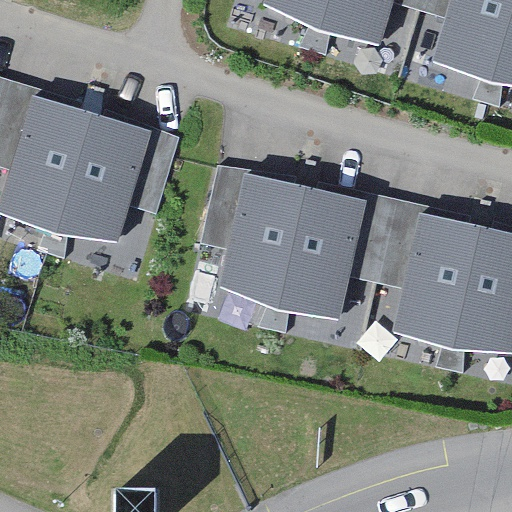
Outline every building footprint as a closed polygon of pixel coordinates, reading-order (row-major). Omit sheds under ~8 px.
[(313,52),(328,0),(265,0),(264,6),(309,28),(299,48),(313,52)] [(392,3),(419,11),(422,0),(328,0),(313,52),(326,56),(330,36),(379,47),(392,3)] [(485,104),(511,10),(511,0),(422,0),(419,11),(447,19),(433,63),(480,81),(473,100),(485,104)] [(511,10),(485,104),(499,108),(503,86),(511,87),(511,10)] [(50,254),(92,115),(5,93),(0,109),(0,167),(12,171),(0,210),(0,214),(45,231),(38,250),(50,254)] [(156,215),(178,144),(92,115),(50,254),(65,258),(68,237),(117,243),(128,207),(156,215)] [(274,330),(305,189),(216,173),(200,244),(229,251),(221,288),(267,307),(259,327),(274,330)] [(348,277),(376,283),(392,212),(305,189),(274,330),(286,333),(289,313),(339,321),(348,277)] [(449,370),(480,228),(392,212),(376,283),(404,289),(394,333),(442,348),(436,367),(449,370)] [(511,236),(480,228),(449,370),(463,373),(465,351),(511,354),(511,236)] [(156,511),(156,493),(116,492),(115,511),(156,511)]
